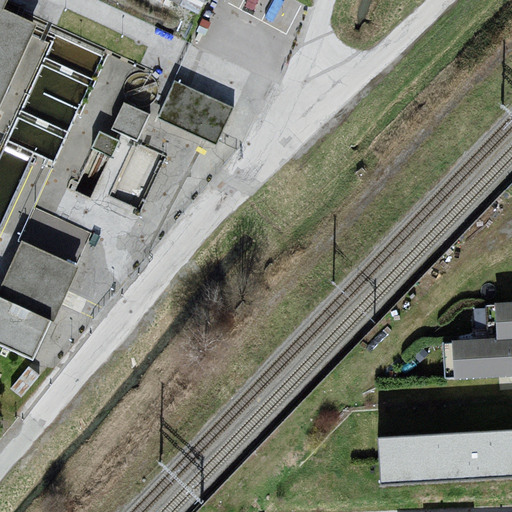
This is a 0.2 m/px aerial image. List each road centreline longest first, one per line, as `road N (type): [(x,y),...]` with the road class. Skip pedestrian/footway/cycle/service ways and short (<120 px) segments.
road 1 (track): [(303,76),(258,157),(0,468)]
road 2 (unclassified): [(438,0),(356,78),(329,85),(303,76)]
